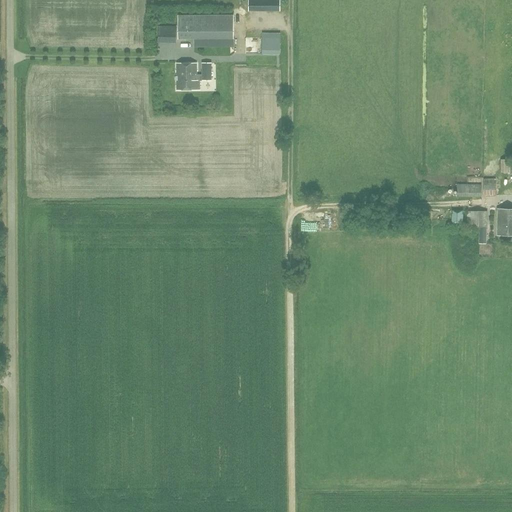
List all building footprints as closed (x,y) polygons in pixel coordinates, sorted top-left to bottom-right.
[(279,0),(248,0),(248,11),(280,11),(279,0)] [(233,39),(233,15),(178,16),(178,39),(233,39)] [(159,39),(175,39),(176,29),(160,28),(159,39)] [(262,51),(262,54),(280,55),(280,39),(262,39),(262,51)] [(177,63),(177,90),(200,90),(200,81),(211,81),(211,63),(203,63),(202,75),(197,75),(197,63),(177,63)] [(509,159),(500,159),(501,172),(509,172),(509,159)] [(484,179),(484,193),(484,195),(496,195),(496,179),(484,179)] [(457,185),(457,197),(481,197),(481,185),(457,185)] [(511,209),(498,209),(497,236),(511,235),(511,209)] [(452,210),(451,224),(463,224),(463,210),(452,210)] [(423,227),(431,228),(432,211),(424,211),(423,227)] [(486,227),(487,212),(468,211),(467,227),(479,227),(486,227)]
